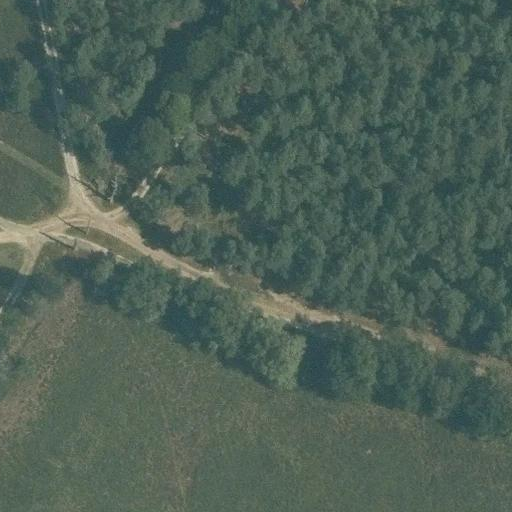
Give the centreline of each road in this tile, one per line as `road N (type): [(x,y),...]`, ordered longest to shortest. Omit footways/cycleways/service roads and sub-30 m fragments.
road 1 (track): [(511,359),(119,220),(0,147)]
road 2 (track): [(103,244),(289,0)]
road 3 (track): [(50,235),(70,194),(33,0)]
